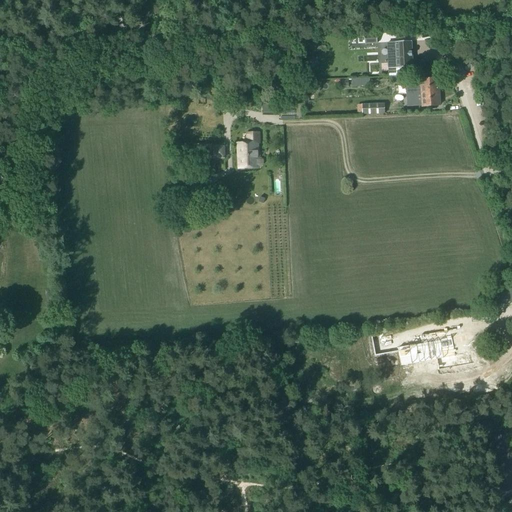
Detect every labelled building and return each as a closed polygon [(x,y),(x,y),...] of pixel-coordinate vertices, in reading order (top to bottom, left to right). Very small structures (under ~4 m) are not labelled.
[(377,35),(375,35),(364,35),(365,45),(377,44),(377,35)] [(390,69),(388,69),(389,76),(411,75),(410,68),(413,68),(411,42),(395,43),(395,44),(390,44),(390,58),(396,58),(396,69),(390,69)] [(414,94),(439,92),(438,79),(420,81),(420,83),(413,83),(414,94)] [(302,93),(314,93),(313,81),(301,82),(302,93)] [(439,92),(410,95),(411,106),(422,105),(422,107),(440,106),(439,92)] [(362,115),(385,114),(384,104),(362,105),(362,115)] [(263,105),(263,114),(279,114),(280,105),(263,105)] [(239,169),(259,168),(257,143),(237,144),(239,169)] [(224,161),(224,145),(194,145),(193,161),(224,161)] [(206,189),(189,189),(189,199),(206,199),(206,189)] [(421,344),(398,348),(398,351),(398,352),(401,366),(436,360),(455,356),(454,356),(450,332),(456,331),(456,330),(420,336),(421,344)]
